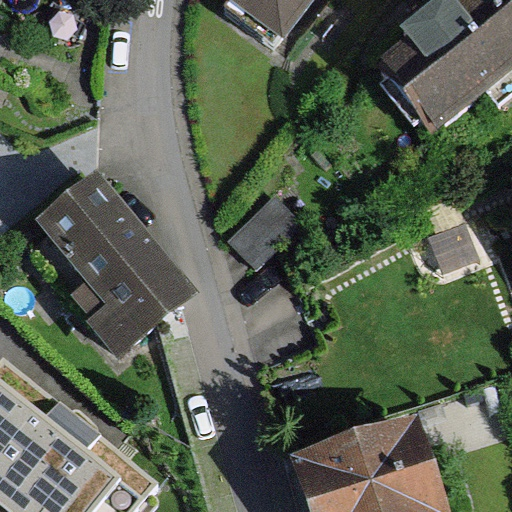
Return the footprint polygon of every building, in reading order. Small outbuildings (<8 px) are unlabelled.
[(304,0),(219,0),(209,13),(263,54),(304,0)] [(409,140),(511,64),(511,25),(493,0),(468,0),(363,78),(409,140)] [(199,291),(100,173),(41,224),(108,301),(85,321),(120,362),(199,291)] [(511,190),(502,194),(511,222),(511,190)] [(80,426),(0,364),(0,511),(138,511),(158,487),(80,426)] [(422,411),(293,455),(312,511),(438,511),(454,507),(422,411)]
